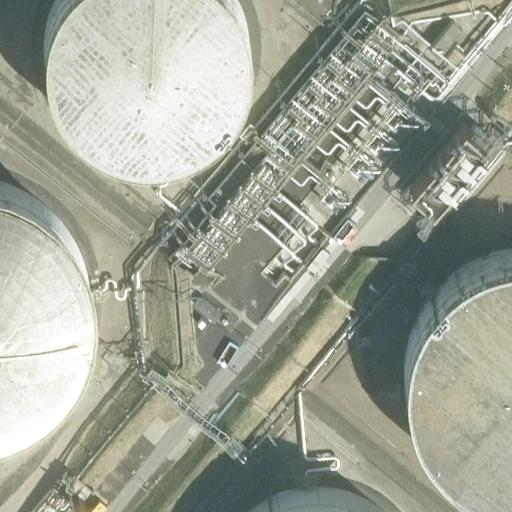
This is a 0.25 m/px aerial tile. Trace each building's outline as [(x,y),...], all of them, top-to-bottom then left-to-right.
[(50,82),(59,102),(72,119),(89,133),(108,143),(128,149),(150,151),(171,148),(191,140),(210,129),(225,114),(237,97),(246,77),(249,56),(249,34),(244,13),(237,0),(55,0),(48,19),(44,40),(45,62),(50,82)] [(438,56),(461,28),(452,21),(429,48),(438,56)] [(455,44),(442,59),(452,67),(464,52),(455,44)] [(460,124),(406,189),(429,208),(483,142),(460,124)] [(0,433),(23,426),(46,411),(66,392),(82,369),(93,344),(97,316),(97,289),(90,262),(78,237),(61,215),(40,197),(16,184),(0,179),(0,433)] [(410,417),(422,441),(438,461),(458,478),(481,491),(506,498),(511,498),(511,250),(499,252),(475,261),(452,275),(433,293),(418,315),(408,339),(403,365),(404,391),(410,417)] [(380,511),(374,506),(355,496),(334,490),(313,488),(291,491),(271,498),(253,509),(250,511),(380,511)]
